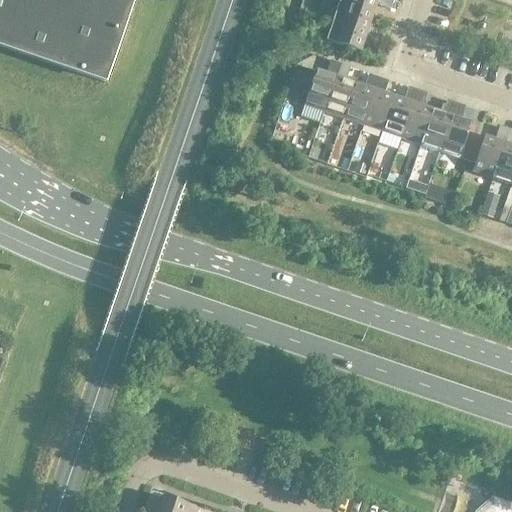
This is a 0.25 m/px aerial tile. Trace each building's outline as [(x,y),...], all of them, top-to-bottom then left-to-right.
[(0,0),(0,35),(1,36),(0,40),(0,45),(114,85),(138,13),(142,0),(0,0)] [(376,0),(339,0),(338,4),(372,15),(376,0)] [(392,1),(389,0),(381,0),(379,7),(389,10),(392,1)] [(372,15),(338,4),(331,23),(379,39),(382,30),(368,25),(372,15)] [(379,39),(331,23),(324,43),(335,47),(333,53),(343,56),(345,50),(358,55),(362,44),(376,49),(379,39)] [(326,72),(336,75),(339,66),(330,62),(326,72)] [(348,69),(339,66),(336,75),(345,79),(348,69)] [(303,107),(323,113),(334,80),(314,73),(303,107)] [(365,85),(374,89),(378,79),(368,76),(365,85)] [(387,82),(378,79),(374,89),(383,92),(387,82)] [(354,86),(334,80),(323,113),(342,120),(354,86)] [(373,93),(354,86),(342,120),(361,126),(373,93)] [(404,99),(413,102),(416,92),(407,89),(404,99)] [(425,95),(416,92),(413,102),(422,105),(425,95)] [(392,99),(373,93),(361,126),(380,133),(392,99)] [(411,106),(392,99),(380,133),(400,140),(411,106)] [(442,112),(452,115),(455,105),(446,102),(442,112)] [(464,108),(455,105),(452,115),(461,118),(464,108)] [(431,113),(411,106),(400,140),(419,146),(431,113)] [(450,119),(431,113),(419,146),(438,153),(450,119)] [(470,126),(450,119),(438,153),(458,160),(470,126)] [(495,138),(504,141),(507,131),(498,128),(495,138)] [(471,173),(491,179),(503,146),(483,139),(471,173)] [(511,180),(511,148),(503,146),(491,179),(510,186),(511,180)] [(356,164),(353,173),(362,176),(365,168),(356,164)] [(387,176),(385,184),(391,186),(393,178),(387,176)] [(417,186),(414,194),(423,197),(426,189),(417,186)] [(482,205),(479,215),(491,219),(494,209),(482,205)] [(195,511),(197,510),(162,498),(156,511),(195,511)] [(511,511),(511,507),(491,500),(477,511),(511,511)]
